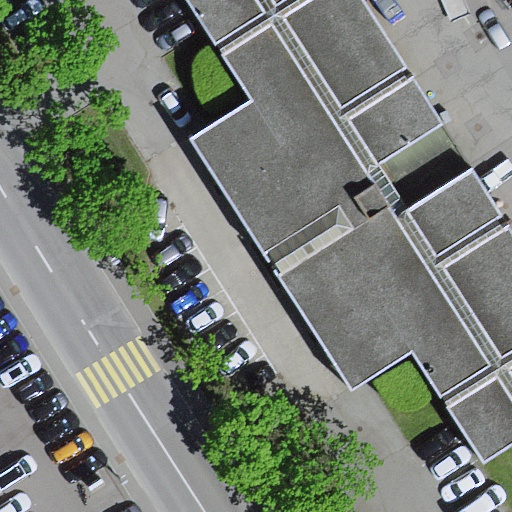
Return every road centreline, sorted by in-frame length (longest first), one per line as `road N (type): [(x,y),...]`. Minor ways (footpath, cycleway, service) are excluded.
road 1 (unclassified): [(0,180),(208,511)]
road 2 (unknown): [(511,82),(486,84),(441,51),(418,0)]
